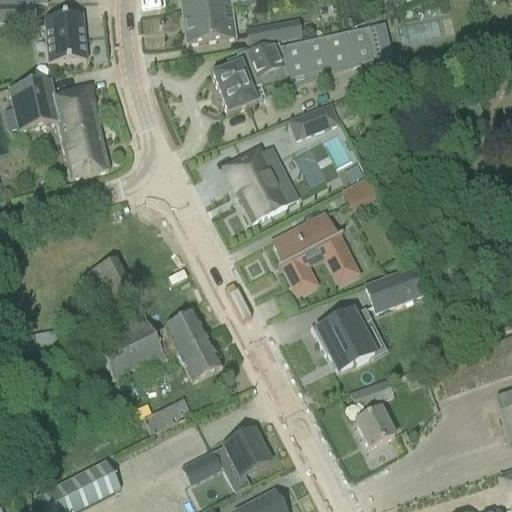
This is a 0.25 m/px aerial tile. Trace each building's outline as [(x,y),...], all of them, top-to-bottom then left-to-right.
[(0,0),(0,10),(34,10),(45,10),(45,0),(0,0)] [(241,0),(177,0),(179,15),(229,8),(242,6),(241,0)] [(229,8),(179,15),(184,51),(233,44),(229,8)] [(34,10),(0,10),(0,28),(34,28),(34,10)] [(80,21),(60,23),(42,24),(46,70),(84,66),(80,21)] [(301,43),(297,25),(267,30),(270,49),(301,43)] [(273,50),(235,61),(236,62),(224,66),(227,73),(209,80),(225,121),(255,110),(255,108),(263,105),(259,93),(285,86),(288,98),(374,65),(366,33),(279,53),(278,49),(273,50)] [(47,85),(7,94),(18,137),(56,128),(70,185),(107,177),(87,93),(52,102),(47,85)] [(444,104),(457,133),(484,121),(471,93),(444,104)] [(295,145),(335,130),(328,112),(288,128),(295,145)] [(220,173),(235,201),(237,200),(252,229),(285,211),(274,190),(285,184),(269,154),(260,159),(257,153),(220,173)] [(292,162),(281,169),(288,181),(300,174),(292,162)] [(365,184),(340,197),(349,215),(374,202),(365,184)] [(334,243),(322,221),(271,248),(282,269),(276,273),(277,274),(283,271),(286,276),(283,277),(296,301),(314,291),(302,269),(304,268),(303,267),(302,267),(300,262),(317,253),(320,258),(319,259),(320,260),(322,259),(337,289),(355,279),(339,248),(337,250),(334,244),(340,241),(340,240),(334,243)] [(113,264),(77,279),(92,315),(128,300),(113,264)] [(423,299),(413,272),(363,290),(374,317),(423,299)] [(372,361),(357,332),(369,326),(363,314),(351,321),(351,320),(333,330),(332,326),(312,337),(310,333),(309,333),(323,361),(326,359),(335,376),(349,369),(351,372),(372,361)] [(117,344),(95,355),(111,385),(112,386),(161,361),(164,367),(176,361),(191,389),(202,383),(220,374),(191,319),(173,328),(151,340),(145,329),(138,315),(108,329),(117,344)] [(511,379),(511,340),(434,367),(446,402),(511,379)] [(32,341),(8,346),(13,370),(61,361),(59,349),(35,353),(32,341)] [(386,387),(348,400),(356,415),(392,403),(386,387)] [(511,397),(493,404),(509,451),(511,450),(511,397)] [(182,406),(142,426),(150,441),(190,421),(182,406)] [(378,415),(371,419),(353,428),(368,455),(392,442),(378,415)] [(224,452),(212,459),(220,475),(232,469),(240,483),(269,468),(252,436),(223,451),(224,452)] [(220,475),(212,459),(211,457),(180,473),(189,492),(221,476),(220,475)] [(106,467),(34,503),(38,511),(86,511),(120,495),(106,467)] [(511,481),(499,485),(506,511),(511,508),(511,481)] [(280,511),(274,498),(247,511),(280,511)]
